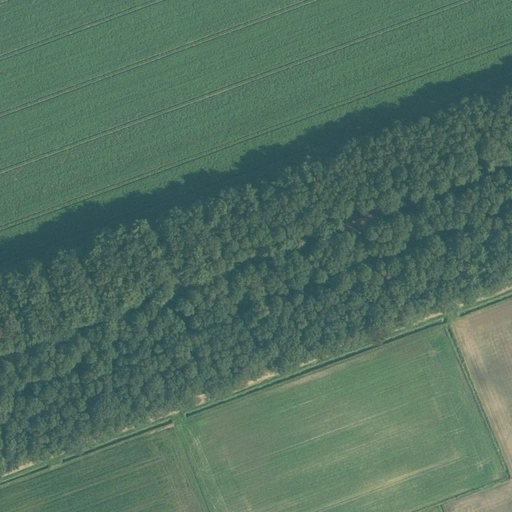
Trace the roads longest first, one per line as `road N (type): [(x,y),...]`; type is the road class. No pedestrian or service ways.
road 1 (track): [(0,262),(511,71)]
road 2 (track): [(0,472),(511,281)]
road 3 (track): [(511,162),(0,352)]
